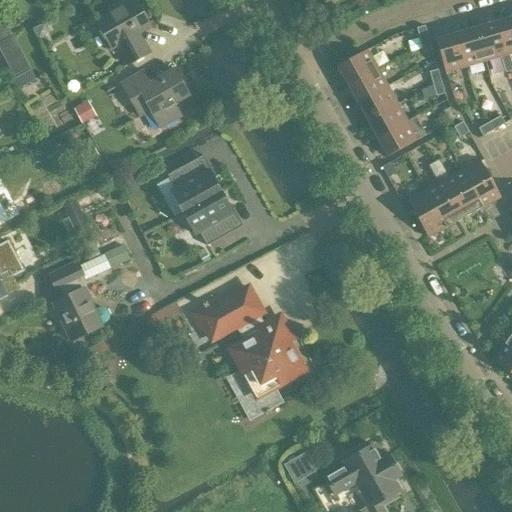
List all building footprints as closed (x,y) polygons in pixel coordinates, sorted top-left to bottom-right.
[(138,34),(150,28),(134,0),(96,22),(112,49),(117,46),(128,66),(149,54),(138,34)] [(511,18),(495,23),(505,57),(509,55),(511,54),(511,18)] [(495,23),(475,29),(485,62),(501,58),(505,57),(495,23)] [(425,26),(416,29),(420,41),(428,39),(427,35),(425,26)] [(475,29),(456,34),(465,68),(485,62),(475,29)] [(436,40),(445,74),(465,68),(456,34),(436,40)] [(428,39),(420,41),(423,53),(431,51),(432,51),(428,39)] [(367,50),(337,67),(347,86),(377,69),(368,51),(367,50)] [(505,57),(501,58),(503,66),(511,63),(509,55),(505,57)] [(511,66),(511,63),(503,66),(505,74),(511,71),(511,66)] [(377,69),(347,86),(357,103),(387,86),(377,69)] [(174,105),(189,97),(174,70),(150,83),(143,72),(121,84),(139,118),(150,112),(160,129),(181,118),(174,105)] [(430,74),(433,86),(442,84),(438,72),(430,74)] [(437,98),(445,96),(442,84),(433,86),(437,98)] [(387,86),(357,103),(367,121),(397,104),(387,86)] [(397,104),(367,121),(377,139),(407,122),(397,104)] [(450,125),(457,120),(451,109),(443,113),(450,125)] [(407,122),(377,139),(387,157),(426,136),(416,117),(407,122)] [(500,117),(489,123),(494,131),(504,124),(500,117)] [(460,124),(453,128),(454,130),(460,139),(469,133),(463,123),(460,124)] [(489,123),(478,129),(482,137),(494,131),(489,123)] [(439,160),(428,166),(433,175),(443,169),(439,160)] [(182,214),(221,193),(214,180),(216,179),(210,168),(201,173),(195,161),(167,176),(175,190),(170,192),(182,214)] [(479,161),(461,171),(482,209),(500,199),(495,188),(483,168),(480,162),(479,161)] [(390,163),(382,168),(382,169),(387,178),(396,173),(391,164),(391,163),(390,163)] [(438,184),(425,191),(446,229),(464,219),(443,181),(448,178),(443,169),(433,175),(438,184)] [(448,178),(443,181),(464,219),(482,209),(461,171),(448,178)] [(425,191),(407,201),(428,239),(446,229),(425,191)] [(221,193),(182,214),(194,236),(199,233),(206,247),(234,232),(227,220),(236,216),(230,204),(228,206),(221,193)] [(80,211),(75,201),(63,207),(65,211),(70,222),(83,216),(80,211)] [(94,242),(89,230),(76,236),(82,248),(87,246),(94,242)] [(9,242),(1,246),(0,246),(0,298),(5,296),(5,297),(19,290),(13,279),(25,273),(9,242)] [(86,261),(49,278),(56,293),(59,292),(63,300),(52,305),(69,343),(99,329),(100,332),(115,326),(97,286),(124,273),(113,249),(86,261)] [(268,328),(266,330),(258,316),(261,314),(248,289),(216,307),(213,302),(207,306),(206,304),(201,306),(202,308),(190,315),(199,331),(203,328),(211,342),(235,329),(244,346),(233,352),(243,370),(225,379),(249,423),(283,404),(273,386),(300,372),(276,329),(270,332),(268,328)] [(511,351),(504,345),(492,361),(511,376),(511,351)] [(327,484),(323,486),(329,496),(333,494),(334,496),(352,486),(355,485),(356,487),(368,507),(368,508),(369,509),(371,508),(373,511),(386,511),(383,507),(387,505),(398,499),(395,494),(398,492),(397,489),(392,481),(401,477),(388,454),(379,459),(372,445),(352,457),(356,463),(347,468),(346,466),(345,467),(324,478),(327,484)] [(315,474),(305,457),(284,469),(294,486),(315,474)]
